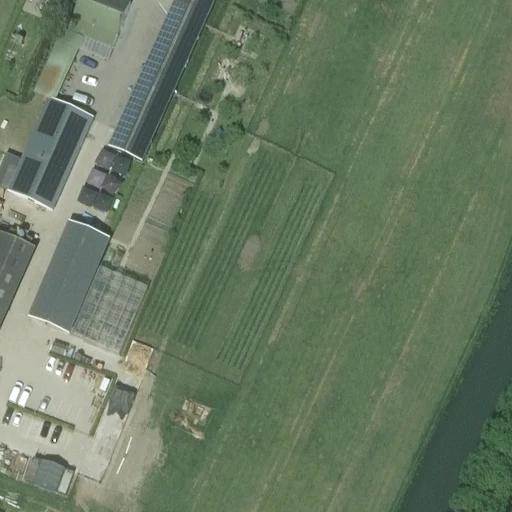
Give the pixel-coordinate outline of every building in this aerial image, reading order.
[(29,0),(29,4),(44,9),(46,0),(29,0)] [(113,0),(81,0),(69,33),(113,51),(131,7),(113,0)] [(178,0),(110,150),(142,165),(215,2),(214,2),(209,0),(178,0)] [(48,102),(7,195),(53,214),(94,120),(57,104),(48,101),(48,102)] [(70,227),(30,320),(68,336),(108,243),(70,227)] [(0,237),(0,319),(31,251),(0,237)] [(100,270),(72,337),(119,358),(148,291),(100,270)] [(63,449),(67,427),(24,419),(20,441),(63,449)]
